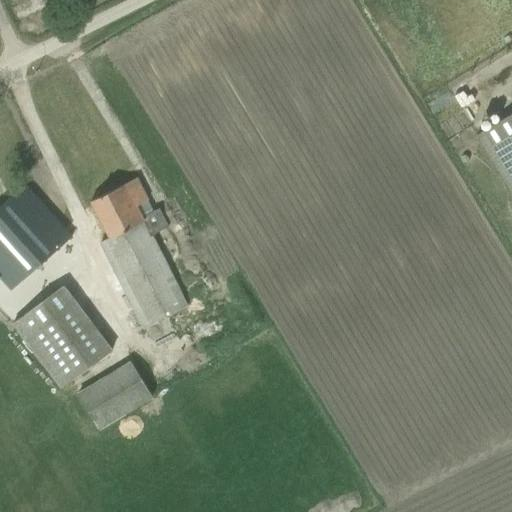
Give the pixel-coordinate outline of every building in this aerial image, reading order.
[(480,117),(495,109),(490,101),(475,109),(480,117)] [(511,195),(511,112),(475,134),(511,195)] [(143,328),(189,305),(153,234),(169,225),(159,207),(154,209),(138,176),(90,200),(109,236),(99,241),(143,328)] [(31,278),(72,241),(22,183),(0,203),(0,275),(12,289),(27,275),(31,278)] [(61,387),(114,348),(65,283),(13,322),(61,387)] [(130,359),(78,392),(99,428),(152,397),(130,359)]
